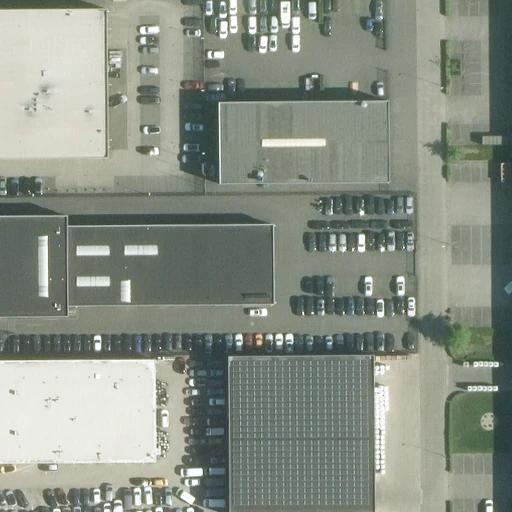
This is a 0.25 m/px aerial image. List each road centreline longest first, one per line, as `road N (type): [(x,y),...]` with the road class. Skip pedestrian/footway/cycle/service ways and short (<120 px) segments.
road 1 (unclassified): [(434,0),(437,511)]
road 2 (unknown): [(0,325),(298,315),(314,289),(311,224)]
